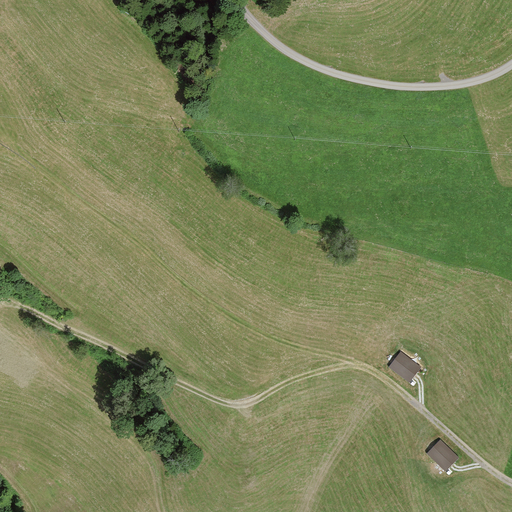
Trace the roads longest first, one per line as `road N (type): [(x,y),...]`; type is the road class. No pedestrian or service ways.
road 1 (track): [(361,364),(298,375),(234,404),(0,298)]
road 2 (track): [(511,65),(471,84),(431,88),(331,73),(295,58),(229,0)]
road 3 (track): [(417,405),(361,364),(290,346),(218,309)]
